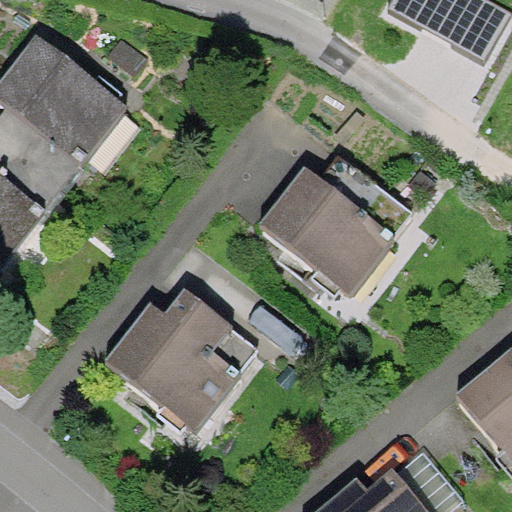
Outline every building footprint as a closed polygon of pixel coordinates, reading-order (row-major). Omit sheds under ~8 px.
[(511,11),(490,0),(396,0),(391,9),(488,62),(511,18),(511,11)] [(129,107),(40,37),(0,87),(0,99),(8,106),(83,165),(129,107)] [(8,106),(0,116),(0,173),(50,210),(83,165),(8,106)] [(339,157),(322,179),(399,239),(416,218),(339,157)] [(322,179),(305,167),(261,224),(354,298),(399,239),(322,179)] [(0,173),(0,277),(50,210),(0,173)] [(166,321),(153,311),(110,368),(204,439),(263,360),(182,300),(166,321)] [(511,354),(458,400),(511,462),(511,354)] [(366,499),(359,491),(332,511),(421,511),(394,477),(366,499)]
